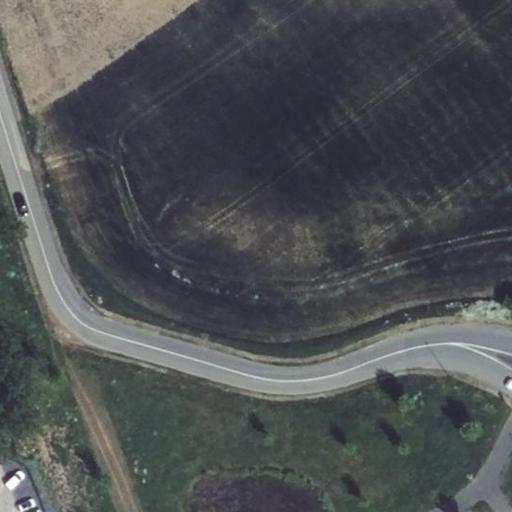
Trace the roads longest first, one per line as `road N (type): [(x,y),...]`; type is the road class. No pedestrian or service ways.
road 1 (unclassified): [(381,357),(334,375),(265,379),(80,322),(47,265),(0,114)]
road 2 (unclassified): [(381,357),(463,358),(511,383)]
road 3 (unclassified): [(511,341),(443,336),(381,357)]
